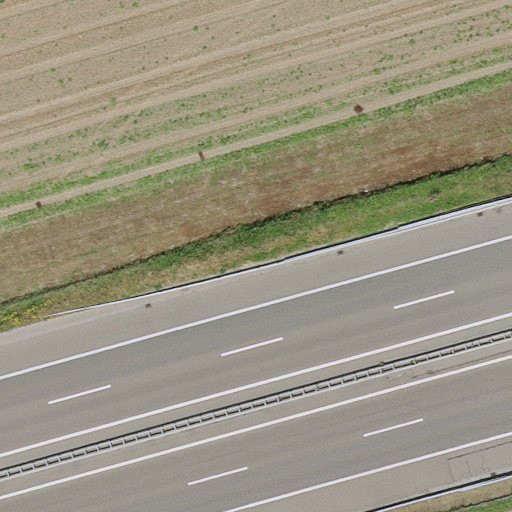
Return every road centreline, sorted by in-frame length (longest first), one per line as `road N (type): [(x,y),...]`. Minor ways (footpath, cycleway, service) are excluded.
road 1 (motorway): [(511,278),(0,421)]
road 2 (motorway): [(83,511),(511,392)]
